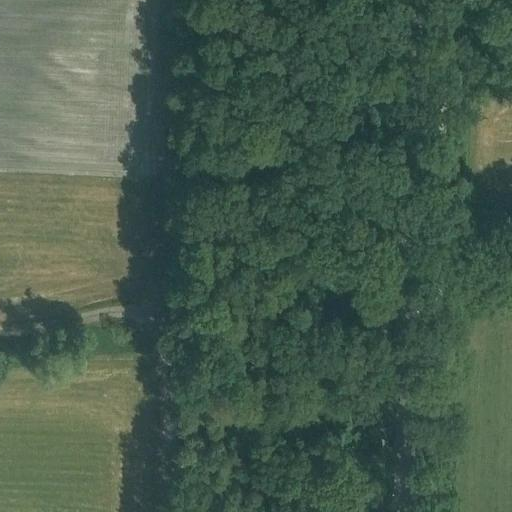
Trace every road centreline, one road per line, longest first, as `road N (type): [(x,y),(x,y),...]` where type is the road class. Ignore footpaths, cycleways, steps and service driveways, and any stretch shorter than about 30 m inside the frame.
road 1 (secondary): [(405,511),(418,0)]
road 2 (track): [(165,511),(168,358),(159,331),(124,311),(0,328)]
